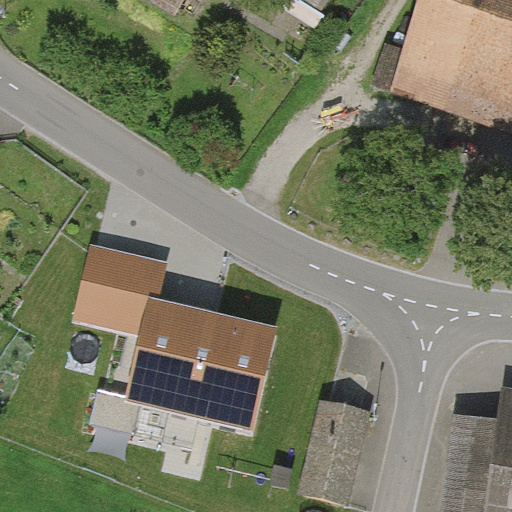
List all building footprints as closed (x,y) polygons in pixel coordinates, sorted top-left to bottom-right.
[(107,0),(161,34),(182,0),(107,0)] [(511,0),(415,0),(384,104),(511,142),(511,0)] [(164,270),(96,254),(81,322),(148,337),(132,404),(252,431),(272,340),(154,314),(164,270)] [(368,421),(320,411),(300,502),(345,511),(349,511),(370,422),(368,421)] [(511,511),(511,414),(486,412),(485,430),(455,428),(448,511),(511,511)]
